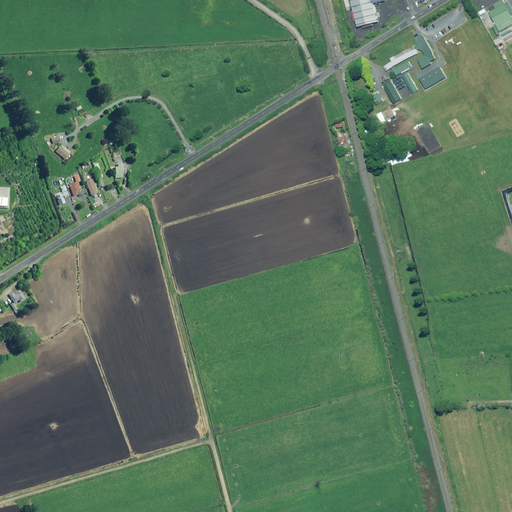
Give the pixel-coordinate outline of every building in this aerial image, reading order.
[(354,0),(362,28),(381,23),(375,0),(354,0)] [(495,8),(488,12),(499,32),(511,25),(511,17),(511,16),(511,15),(511,10),(506,0),(504,0),(503,1),(503,0),(501,0),(493,5),(495,8)] [(438,59),(426,37),(421,34),(416,48),(423,50),(426,55),(419,59),(420,61),(424,69),(433,64),(431,62),(438,59)] [(385,67),(388,71),(403,62),(419,53),(417,49),(400,57),(385,67)] [(414,67),(410,61),(394,70),(397,76),(414,67)] [(419,90),(408,73),(403,76),(414,93),(419,90)] [(402,99),(390,78),(388,79),(389,81),(384,85),(395,103),(402,99)] [(384,101),(378,91),(371,95),(377,105),(384,101)] [(345,134),(338,135),(341,144),(344,144),(343,142),(347,141),(345,134)] [(69,154),(60,146),(56,152),(65,159),(69,154)] [(123,164),(118,164),(118,167),(115,167),(115,178),(123,178),(123,164)] [(112,184),(109,172),(102,174),(105,186),(112,184)] [(80,181),(78,175),(74,176),(76,182),(69,185),(73,196),(78,194),(77,191),(81,189),(78,182),(80,181)] [(96,193),(92,179),(84,181),(87,188),(90,195),(96,193)] [(67,190),(62,192),(54,195),(55,197),(56,197),(59,205),(65,203),(63,198),(69,196),(67,190)] [(25,299),(20,290),(14,294),(12,292),(8,294),(14,303),(19,300),(20,302),(25,299)]
